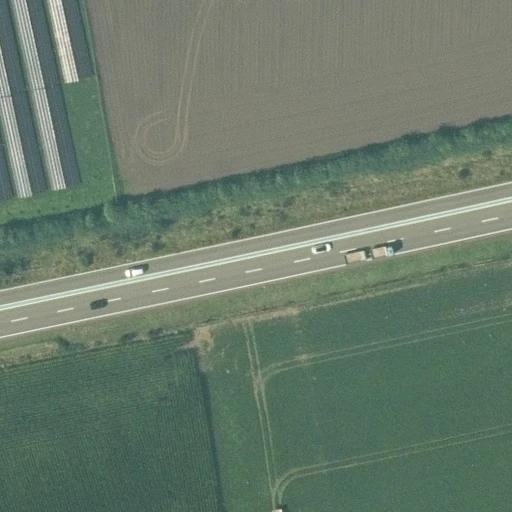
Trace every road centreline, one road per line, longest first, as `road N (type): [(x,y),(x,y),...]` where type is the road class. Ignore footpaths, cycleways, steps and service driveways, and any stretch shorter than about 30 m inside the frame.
road 1 (trunk): [(511,190),(0,300)]
road 2 (trunk): [(0,324),(511,218)]
